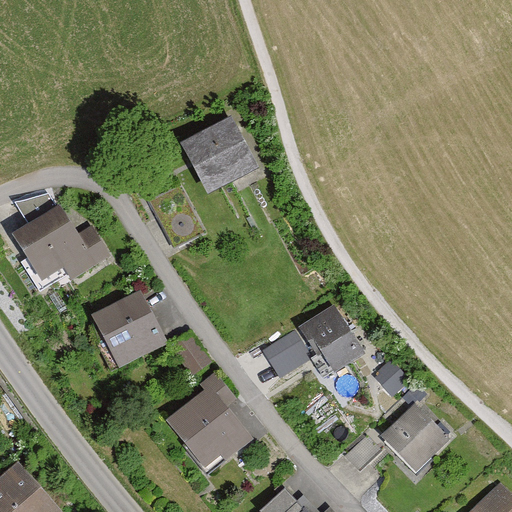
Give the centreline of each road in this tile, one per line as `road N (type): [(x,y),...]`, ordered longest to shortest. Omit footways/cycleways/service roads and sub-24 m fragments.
road 1 (track): [(511,448),(384,317),(307,205),(240,0)]
road 2 (residential): [(0,194),(48,177),(78,179),(116,200),(228,363),(355,511)]
road 3 (tertiary): [(0,345),(128,511)]
